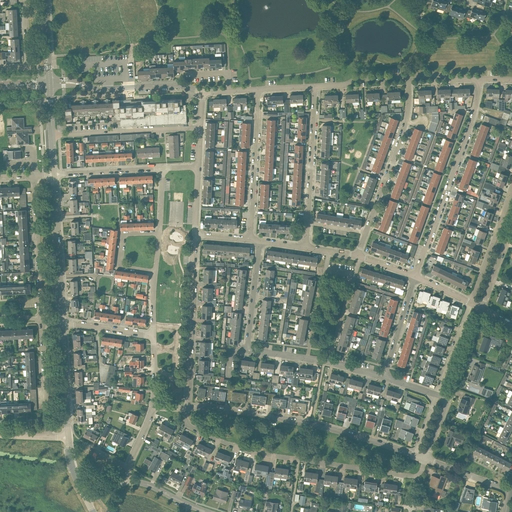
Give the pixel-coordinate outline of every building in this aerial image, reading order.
[(437,8),(439,0),(429,0),(429,2),(432,3),(430,8),(433,9),(434,7),(437,8)] [(447,12),(449,4),(446,3),(447,3),(446,3),(447,1),(444,1),(444,0),(439,0),(437,8),(437,9),(447,12)] [(456,16),(459,7),(455,6),(454,7),(452,6),(452,5),(449,4),(447,12),(450,12),(449,14),(456,16)] [(463,8),(459,7),(456,16),(463,18),(463,16),(466,17),(468,10),(465,9),(465,10),(462,9),(463,8)] [(479,9),(475,8),(475,10),(472,9),(472,10),(471,10),(468,10),(466,17),(470,18),(470,16),(473,17),(472,18),(476,19),(479,9)] [(483,10),(479,9),(476,19),(480,20),(480,19),(483,20),(485,15),(485,14),(485,13),(483,12),(483,10)] [(11,39),(11,46),(19,45),(19,39),(17,39),(17,36),(11,36),(11,39)] [(511,97),(511,90),(506,89),(505,97),(504,100),(502,99),(501,111),(503,112),(505,109),(505,101),(508,102),(508,97),(511,97)] [(277,104),(276,96),(270,96),(270,100),(268,100),(268,104),(277,104)] [(182,105),(182,99),(123,102),(123,100),(119,100),(119,99),(113,100),(113,103),(109,103),(109,99),(105,100),(105,103),(97,104),(97,100),(93,100),(93,104),(85,104),(85,101),(81,101),(81,105),(71,105),(71,103),(67,104),(67,108),(65,108),(66,120),(66,118),(72,118),(72,120),(72,115),(113,113),(114,117),(111,117),(112,121),(114,121),(120,121),(121,126),(120,126),(187,123),(186,105),(182,105)] [(455,112),(453,118),(460,121),(463,115),(455,112)] [(298,123),(306,123),(307,117),(304,117),(304,113),(297,113),(297,117),(299,117),(298,123)] [(32,134),(32,126),(25,126),(24,116),(12,117),(12,126),(7,126),(7,130),(7,134),(16,133),(17,145),(29,144),(29,135),(32,134)] [(391,117),(388,123),(396,126),(398,120),(391,117)] [(460,121),(453,118),(451,124),(458,127),(460,121)] [(501,118),(500,121),(498,126),(505,128),(508,120),(501,118)] [(396,126),(388,123),(386,129),(394,132),(396,126)] [(458,127),(451,124),(449,130),(456,133),(458,127)] [(482,124),(479,130),(486,133),(489,127),(482,124)] [(415,128),(412,134),(420,137),(422,131),(415,128)] [(394,132),(386,129),(384,135),(392,138),(394,132)] [(454,139),(456,133),(449,130),(447,136),(454,139)] [(486,133),(479,130),(477,136),(484,139),(486,133)] [(412,134),(410,140),(418,142),(420,137),(412,134)] [(392,138),(384,135),(382,141),(389,144),(392,138)] [(477,136),(475,142),(482,144),(484,139),(477,136)] [(443,145),(451,148),(453,142),(445,139),(443,145)] [(418,142),(410,140),(408,146),(416,148),(418,142)] [(389,144),(382,141),(380,147),(387,149),(389,144)] [(482,144),(475,142),(473,148),(480,150),(482,144)] [(448,154),(451,148),(443,145),(441,151),(448,154)] [(416,148),(408,146),(406,151),(413,154),(416,148)] [(387,149),(380,147),(378,152),(385,155),(387,149)] [(478,156),(480,150),(473,148),(471,154),(478,156)] [(21,150),(17,150),(17,151),(17,150),(11,150),(11,151),(7,151),(7,150),(3,150),(3,160),(8,160),(8,159),(21,158),(21,151),(21,150)] [(413,154),(406,151),(404,157),(411,160),(413,154)] [(446,160),(448,154),(441,151),(439,157),(446,160)] [(385,155),(378,152),(376,158),(383,161),(385,155)] [(446,160),(439,157),(437,163),(444,165),(446,160)] [(383,161),(376,158),(374,164),(381,167),(383,161)] [(469,158),(467,164),(474,167),(476,161),(469,158)] [(510,168),(511,162),(505,160),(502,166),(510,168)] [(404,161),(402,167),(409,170),(411,164),(404,161)] [(444,165),(437,163),(435,169),(442,171),(444,165)] [(381,167),(374,164),(371,170),(379,173),(381,167)] [(472,173),(474,167),(467,164),(465,170),(472,173)] [(409,170),(402,167),(399,173),(407,176),(409,170)] [(470,179),(472,173),(465,170),(463,176),(470,179)] [(434,172),(431,178),(439,181),(441,175),(434,172)] [(407,176),(399,173),(397,179),(405,181),(407,176)] [(498,179),(505,182),(507,175),(500,173),(498,179)] [(369,176),(367,182),(374,185),(377,179),(369,176)] [(470,179),(463,176),(460,182),(468,185),(470,179)] [(431,178),(429,177),(427,183),(429,184),(436,186),(439,181),(431,178)] [(503,187),(505,182),(498,179),(494,177),(493,180),(494,180),(493,184),(503,187)] [(405,181),(397,179),(395,184),(402,187),(405,181)] [(372,191),(374,185),(367,182),(365,188),(372,191)] [(472,186),(468,185),(460,182),(458,188),(466,191),(466,188),(470,189),(472,186)] [(393,190),(400,193),(402,187),(395,184),(393,190)] [(434,192),(436,186),(429,184),(427,190),(434,192)] [(109,188),(109,192),(109,203),(118,203),(117,196),(112,196),(111,188),(109,188)] [(372,191),(365,188),(362,194),(370,197),(372,191)] [(478,197),(480,189),(478,188),(476,193),(472,191),(471,194),(478,197)] [(400,193),(393,190),(391,196),(398,199),(400,193)] [(432,198),(434,192),(427,190),(425,195),(432,198)] [(491,198),(498,200),(500,194),(493,192),(489,191),(489,193),(492,194),(491,198)] [(454,199),(462,201),(465,203),(466,200),(462,199),(464,195),(457,193),(454,199)] [(370,197),(362,194),(360,201),(368,203),(370,197)] [(432,198),(425,195),(423,201),(430,204),(432,198)] [(498,200),(491,198),(487,197),(487,199),(490,200),(489,204),(496,206),(498,200)] [(462,201),(454,199),(452,205),(459,207),(462,201)] [(387,206),(395,208),(397,202),(390,200),(387,206)] [(85,205),(70,206),(71,212),(73,212),(73,215),(80,215),(80,211),(78,211),(77,208),(82,208),(85,208),(85,205)] [(422,205),(419,211),(427,213),(429,207),(422,205)] [(459,207),(452,205),(450,210),(457,213),(459,207)] [(395,208),(387,206),(385,211),(393,214),(395,215),(396,212),(393,212),(395,208)] [(457,213),(450,210),(448,216),(455,219),(457,213)] [(393,214),(385,211),(383,217),(390,220),(393,214)] [(427,213),(419,211),(417,216),(425,219),(427,213)] [(484,217),(491,220),(493,213),(486,211),(484,217)] [(425,219),(417,216),(415,222),(422,225),(425,219)] [(455,219),(448,216),(446,222),(453,225),(455,219)] [(491,220),(484,217),(481,216),(479,222),(489,225),(491,220)] [(390,220),(383,217),(381,223),(388,226),(390,220)] [(422,225),(415,222),(413,228),(420,231),(422,225)] [(388,226),(381,223),(379,229),(386,232),(388,226)] [(444,227),(442,233),(449,236),(451,230),(444,227)] [(110,236),(117,237),(118,230),(103,228),(103,231),(106,232),(106,235),(110,236)] [(420,231),(413,228),(411,234),(418,237),(420,231)] [(477,236),(484,238),(486,232),(479,230),(477,236)] [(449,236),(442,233),(440,239),(447,242),(449,236)] [(416,243),(418,237),(411,234),(409,239),(409,240),(410,240),(416,243)] [(484,238),(477,236),(475,242),(482,244),(484,238)] [(68,246),(83,246),(83,243),(75,243),(75,240),(76,240),(76,237),(71,237),(72,240),(68,240),(68,246)] [(447,242),(440,239),(437,245),(445,248),(447,242)] [(370,249),(376,252),(379,244),(373,242),(370,249)] [(376,252),(382,254),(385,246),(379,244),(376,252)] [(444,251),(445,248),(437,245),(435,251),(445,254),(446,252),(444,251)] [(385,246),(382,254),(388,256),(390,248),(385,246)] [(388,256),(394,258),(396,251),(390,248),(388,256)] [(470,255),(477,257),(479,251),(469,248),(468,250),(471,251),(470,255)] [(396,251),(394,258),(400,260),(402,253),(396,251)] [(408,255),(402,253),(400,260),(406,262),(408,256),(408,255)] [(475,263),(477,257),(470,255),(468,261),(475,263)] [(113,270),(114,263),(107,262),(106,266),(104,266),(99,265),(100,261),(95,261),(94,268),(104,269),(104,273),(111,273),(111,270),(113,270)] [(79,268),(82,268),(81,265),(81,264),(76,265),(69,265),(70,271),(73,271),(73,274),(83,274),(82,271),(79,271),(79,268)] [(431,272),(437,275),(440,268),(434,265),(431,272)] [(204,275),(213,276),(214,270),(218,270),(218,267),(211,267),(210,270),(204,269),(204,275)] [(360,275),(366,277),(368,270),(362,268),(360,275)] [(446,271),(440,268),(437,275),(442,278),(446,271)] [(366,277),(372,279),(374,272),(368,270),(366,277)] [(451,274),(446,271),(442,278),(448,281),(451,274)] [(378,281),(380,273),(374,272),(372,279),(378,281)] [(135,280),(134,284),(133,288),(133,291),(136,291),(137,284),(138,280),(141,281),(142,274),(136,273),(135,280)] [(384,283),(386,275),(380,273),(378,281),(384,283)] [(457,276),(451,274),(448,281),(453,283),(457,276)] [(213,276),(204,275),(204,282),(210,282),(210,285),(217,285),(217,282),(213,282),(213,276)] [(306,285),(314,286),(316,280),(312,280),(312,276),(303,275),(302,278),(308,279),(306,285)] [(390,285),(392,277),(386,275),(384,283),(390,285)] [(457,276),(453,283),(459,286),(462,279),(457,276)] [(398,279),(392,277),(390,285),(396,286),(398,279)] [(404,281),(398,279),(396,286),(402,288),(404,281)] [(462,279),(459,286),(465,289),(468,282),(462,279)] [(220,285),(217,285),(210,285),(210,288),(203,288),(203,294),(212,294),(216,294),(216,288),(220,289),(220,285)] [(364,291),(356,288),(354,294),(362,296),(364,297),(365,294),(363,293),(364,291)] [(499,296),(497,302),(506,305),(510,292),(503,289),(500,296),(499,296)] [(423,300),(427,302),(428,302),(429,297),(430,293),(423,291),(423,293),(419,292),(417,302),(422,303),(423,300)] [(212,300),(212,294),(203,294),(203,300),(209,300),(209,303),(216,303),(216,300),(212,300)] [(360,302),(362,296),(354,294),(352,299),(360,302)] [(439,301),(439,302),(440,297),(433,295),(432,298),(429,297),(428,302),(427,302),(426,306),(431,308),(432,305),(437,306),(439,301)] [(390,298),(388,304),(396,307),(398,300),(390,298)] [(363,303),(360,302),(352,299),(351,305),(358,307),(359,304),(362,305),(363,303)] [(448,306),(450,302),(442,300),(442,302),(439,302),(439,301),(437,306),(435,311),(441,313),(442,309),(446,311),(447,311),(448,306)] [(216,303),(209,303),(209,306),(203,306),(202,312),(211,312),(212,306),(216,307),(216,303)] [(387,310),(394,312),(396,307),(388,304),(387,310)] [(451,307),(448,306),(447,311),(446,311),(445,315),(451,317),(452,314),(456,315),(459,307),(452,304),(451,307)] [(357,313),(358,307),(351,305),(349,311),(357,313)] [(309,315),(310,309),(302,308),(298,307),(297,313),(309,315)] [(392,318),(394,312),(387,310),(385,316),(392,318)] [(412,317),(419,319),(421,313),(414,311),(412,317)] [(125,323),(132,324),(133,317),(133,313),(131,313),(131,312),(127,312),(127,316),(126,316),(125,323)] [(215,312),(211,312),(202,312),(202,318),(208,318),(208,321),(215,321),(215,318),(215,312)] [(346,321),(353,324),(357,325),(358,319),(347,315),(346,321)] [(390,324),(392,318),(385,316),(383,322),(390,324)] [(417,325),(419,319),(412,317),(410,323),(417,325)] [(215,321),(208,321),(208,324),(202,324),(201,330),(210,330),(211,324),(215,325),(215,321)] [(344,327),(352,329),(353,324),(346,321),(344,327)] [(447,334),(449,335),(452,328),(449,327),(451,324),(441,321),(439,326),(442,327),(440,332),(447,334)] [(383,322),(381,328),(388,330),(390,324),(383,322)] [(416,331),(417,325),(410,323),(408,329),(416,331)] [(352,329),(344,327),(342,332),(353,336),(355,330),(352,329)] [(387,336),(388,330),(381,328),(379,334),(387,336)] [(414,337),(416,331),(408,329),(406,335),(414,337)] [(213,330),(210,330),(201,330),(201,336),(207,336),(207,339),(214,340),(214,337),(213,336),(213,330)] [(447,334),(440,332),(438,331),(436,336),(439,337),(437,342),(443,344),(446,345),(448,338),(446,337),(447,334)] [(353,336),(342,332),(340,338),(351,341),(353,336)] [(303,343),(304,337),(296,336),(294,335),(293,339),(291,340),(291,344),(300,346),(300,343),(303,343)] [(406,335),(405,341),(412,343),(414,337),(406,335)] [(486,353),(490,343),(496,346),(495,348),(499,349),(503,340),(490,335),(489,339),(484,337),(479,350),(486,353)] [(349,347),(351,341),(340,338),(338,343),(346,346),(349,347)] [(376,345),(383,347),(385,341),(378,338),(376,345)] [(76,347),(76,350),(85,349),(85,346),(81,346),(80,343),(94,342),(94,339),(73,340),(74,347),(76,347)] [(201,342),(200,348),(209,349),(210,343),(214,343),(214,340),(207,339),(207,342),(201,342)] [(437,342),(434,340),(430,350),(433,352),(440,354),(442,355),(445,348),(442,347),(443,344),(437,342)] [(412,343),(405,341),(403,347),(410,349),(412,343)] [(132,342),(133,346),(136,345),(136,351),(144,350),(143,343),(138,343),(138,342),(132,342)] [(344,352),(346,346),(338,343),(337,349),(344,352)] [(381,353),(383,347),(376,345),(374,351),(381,353)] [(401,353),(408,355),(410,349),(403,347),(401,353)] [(209,349),(200,348),(200,354),(206,354),(206,357),(213,358),(213,355),(209,354),(209,349)] [(85,352),(85,349),(76,350),(77,353),(74,353),(74,359),(81,359),(86,358),(89,358),(89,355),(81,356),(81,353),(85,352)] [(440,354),(433,352),(430,350),(428,356),(432,357),(430,361),(430,362),(436,364),(438,365),(441,358),(439,357),(440,354)] [(380,359),(381,353),(374,351),(372,357),(380,359)] [(407,361),(408,355),(401,353),(399,359),(407,361)] [(199,366),(208,367),(212,367),(212,361),(213,361),(213,358),(206,357),(206,360),(200,360),(199,366)] [(77,368),(85,368),(85,365),(81,365),(81,359),(74,359),(75,365),(77,365),(77,368)] [(138,359),(133,359),(133,362),(133,364),(137,364),(137,367),(144,367),(144,360),(138,360),(138,359)] [(405,367),(407,361),(399,359),(397,365),(405,367)] [(425,366),(423,370),(426,371),(432,374),(435,375),(437,368),(435,367),(436,364),(430,362),(430,361),(427,360),(425,366)] [(471,375),(469,378),(472,379),(471,382),(477,384),(483,369),(485,364),(483,364),(479,362),(477,366),(474,365),(472,371),(471,374),(470,374),(470,375),(471,375)] [(208,367),(199,366),(199,372),(205,373),(205,376),(210,376),(212,376),(212,373),(208,373),(208,367)] [(291,385),(294,385),(295,378),(292,377),(293,367),(287,366),(286,376),(286,377),(292,378),(291,385)] [(85,371),(85,368),(77,368),(78,371),(75,371),(75,378),(82,377),(82,371),(85,371)] [(313,369),(306,369),(305,379),(315,381),(316,373),(312,372),(313,369)] [(432,374),(426,371),(423,370),(421,376),(424,377),(421,384),(428,386),(429,383),(431,384),(434,377),(431,376),(432,374)] [(329,381),(335,383),(337,375),(331,373),(329,381)] [(138,375),(133,375),(133,386),(140,387),(140,384),(144,384),(144,377),(141,376),(141,374),(138,374),(138,375)] [(344,377),(337,375),(335,383),(342,385),(344,377)] [(354,388),(356,380),(350,379),(348,386),(354,388)] [(360,381),(356,380),(354,388),(360,390),(362,382),(360,381)] [(373,393),(375,386),(369,384),(366,391),(373,393)] [(208,395),(209,386),(204,385),(204,388),(199,387),(198,397),(205,398),(205,395),(208,395)] [(215,386),(209,386),(208,395),(211,396),(211,398),(218,399),(219,390),(214,390),(215,386)] [(381,387),(375,386),(373,393),(379,395),(381,387)] [(230,387),(229,388),(228,397),(231,398),(231,400),(238,401),(239,392),(235,391),(235,388),(230,387)] [(490,398),(493,391),(485,387),(482,395),(490,398)] [(228,397),(229,388),(224,388),(224,391),(219,390),(218,399),(225,400),(225,397),(228,397)] [(391,399),(394,391),(387,389),(385,397),(391,399)] [(138,391),(133,390),(131,403),(139,404),(139,400),(142,401),(143,393),(137,392),(138,391)] [(249,400),(250,390),(244,390),(244,393),(239,392),(238,401),(245,402),(245,400),(249,400)] [(250,390),(249,400),(251,401),(251,403),(258,404),(259,395),(255,394),(255,391),(250,390)] [(325,402),(328,392),(324,391),(320,407),(323,408),(322,414),(330,416),(333,404),(325,402)] [(394,391),(391,399),(397,401),(400,393),(394,391)] [(265,403),(269,403),(270,393),(264,393),(264,396),(259,395),(258,404),(265,405),(265,403)] [(275,394),(270,393),(269,403),(272,404),(271,406),(278,407),(279,398),(275,398),(275,394)] [(286,406),(289,406),(290,397),(290,396),(285,396),(284,399),(279,398),(278,407),(285,408),(286,406)] [(474,399),(469,396),(467,400),(462,398),(460,405),(459,405),(457,410),(466,414),(470,401),(473,402),(474,399)] [(291,410),(298,411),(300,402),(295,401),(295,398),(290,397),(289,406),(288,407),(291,407),(291,410)] [(350,410),(354,398),(350,397),(348,407),(343,406),(344,403),(340,402),(336,417),(344,419),(347,409),(350,410)] [(350,410),(349,417),(352,417),(351,421),(359,423),(362,412),(354,409),(357,399),(354,398),(350,410)] [(300,402),(298,411),(305,412),(306,410),(309,410),(310,400),(305,399),(304,403),(300,402)] [(411,401),(411,403),(407,402),(406,406),(405,406),(405,407),(405,408),(408,409),(420,414),(423,406),(411,401)] [(375,422),(378,423),(382,410),(378,409),(376,416),(368,413),(365,425),(373,427),(375,422)] [(385,411),(382,410),(378,423),(381,424),(380,429),(388,432),(391,420),(383,418),(385,411)] [(138,415),(133,414),(133,413),(132,414),(129,412),(128,415),(131,416),(129,422),(135,424),(138,415)] [(82,424),(88,424),(89,424),(88,418),(92,417),(92,414),(77,415),(78,421),(82,421),(82,424)] [(396,423),(404,426),(406,423),(415,426),(418,418),(406,414),(404,422),(397,420),(396,423)] [(510,431),(511,428),(511,424),(506,422),(503,428),(510,431)] [(163,435),(168,427),(162,423),(158,431),(163,435)] [(404,426),(396,423),(395,426),(401,429),(398,437),(410,441),(412,433),(403,430),(404,426)] [(83,436),(89,439),(92,433),(93,430),(88,427),(87,430),(86,430),(83,436)] [(173,430),(168,427),(163,435),(169,438),(167,441),(170,443),(174,436),(171,434),(173,430)] [(508,437),(510,431),(503,428),(500,433),(508,437)] [(451,446),(453,440),(462,443),(465,436),(450,430),(444,444),(451,446)] [(92,433),(89,439),(94,442),(98,436),(92,433)] [(505,443),(508,437),(500,433),(497,439),(505,443)] [(107,434),(107,436),(104,440),(113,445),(115,440),(118,442),(117,442),(120,444),(125,446),(128,438),(124,436),(123,436),(122,439),(119,438),(118,441),(116,439),(107,434)] [(183,445),(187,437),(182,434),(181,435),(178,434),(173,444),(181,449),(183,445)] [(193,440),(187,437),(183,445),(189,448),(193,440)] [(202,453),(205,446),(199,443),(194,453),(197,454),(199,451),(202,453)] [(479,456),(482,448),(477,445),(473,453),(479,456)] [(205,446),(202,453),(205,455),(204,457),(207,458),(211,449),(205,446)] [(479,456),(485,458),(488,451),(482,448),(479,456)] [(160,453),(158,456),(166,461),(169,455),(161,451),(160,453)] [(221,462),(224,454),(217,451),(215,456),(213,461),(217,462),(217,461),(221,462)] [(485,458),(490,461),(494,454),(488,451),(485,458)] [(230,456),(224,454),(221,462),(225,463),(224,465),(227,466),(229,461),(228,461),(230,456)] [(490,461),(496,464),(500,457),(494,454),(490,461)] [(155,457),(148,469),(151,470),(150,470),(152,471),(152,470),(155,472),(162,460),(155,457)] [(502,467),(505,460),(500,457),(496,464),(502,467)] [(240,469),(243,460),(236,458),(233,469),(239,471),(240,469)] [(249,462),(243,460),(240,469),(246,471),(249,462)] [(505,460),(502,467),(507,470),(511,463),(505,460)] [(209,464),(205,471),(209,473),(210,470),(211,470),(214,464),(209,462),(209,464)] [(261,474),(262,465),(256,464),(254,472),(257,473),(257,476),(260,477),(260,474),(261,474)] [(216,476),(226,479),(229,469),(224,468),(222,473),(217,472),(216,476)] [(184,474),(180,472),(179,475),(172,471),(168,479),(179,484),(182,477),(184,474)] [(439,498),(445,483),(447,478),(440,475),(439,478),(432,475),(429,485),(434,487),(433,489),(435,490),(433,496),(439,498)] [(351,478),(350,487),(356,488),(355,494),(359,495),(360,483),(357,483),(357,479),(351,478)] [(195,483),(193,486),(192,490),(198,493),(203,495),(206,488),(205,488),(207,483),(205,482),(206,482),(204,481),(203,481),(202,481),(200,486),(195,483)] [(369,491),(371,482),(365,481),(364,485),(361,484),(360,489),(369,491)] [(371,482),(369,491),(370,491),(370,493),(373,493),(373,491),(378,492),(379,487),(376,487),(377,483),(371,482)] [(397,485),(391,484),(389,492),(395,493),(394,501),(398,501),(399,495),(400,495),(400,489),(396,489),(397,485)] [(465,487),(460,501),(472,503),(471,504),(472,504),(475,489),(474,489),(474,490),(469,489),(465,488),(466,487),(465,487)] [(226,496),(228,492),(217,488),(215,492),(213,499),(225,503),(226,501),(228,496),(226,496)] [(240,496),(239,502),(243,503),(242,508),(250,509),(252,500),(252,496),(249,494),(248,495),(244,493),(244,497),(240,496)] [(490,498),(483,497),(481,508),(489,510),(488,511),(495,511),(497,502),(490,501),(490,498)] [(266,502),(265,507),(264,511),(268,511),(269,511),(270,511),(280,511),(281,509),(278,508),(278,503),(266,502)] [(310,509),(309,509),(304,508),(303,511),(316,511),(317,508),(318,508),(319,504),(311,503),(310,509)]
